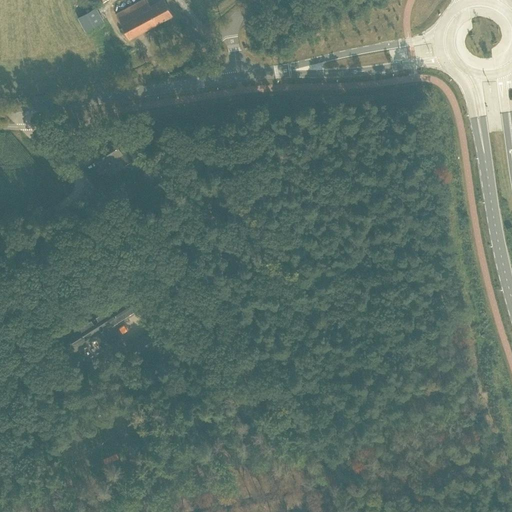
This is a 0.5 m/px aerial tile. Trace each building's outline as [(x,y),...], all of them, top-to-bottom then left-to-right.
[(164,0),(160,0),(150,5),(147,0),(141,0),(115,14),(129,39),(172,15),(164,0)] [(78,18),(85,31),(103,21),(96,8),(78,18)] [(124,156),(119,149),(114,141),(99,150),(93,154),(102,169),(110,164),(108,161),(115,157),(117,160),(124,156)] [(159,180),(164,177),(160,172),(156,175),(159,180)] [(134,299),(134,300),(131,295),(110,308),(109,305),(60,336),(70,353),(80,347),(77,343),(93,333),(103,348),(119,338),(112,327),(140,309),(135,302),(136,301),(134,299)] [(159,344),(151,331),(128,346),(136,359),(159,344)]
